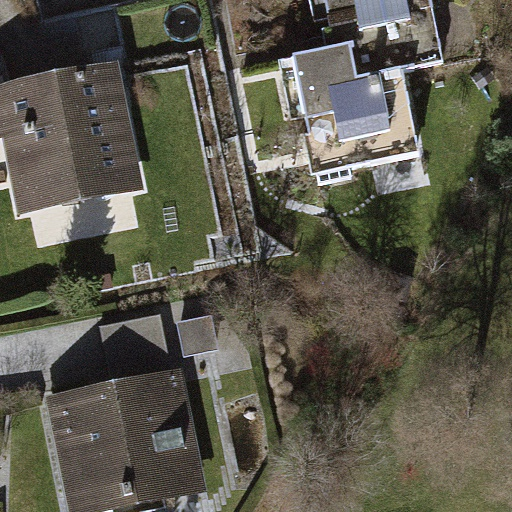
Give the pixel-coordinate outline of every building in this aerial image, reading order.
[(324,0),(334,45),(274,59),(288,127),(309,123),(318,187),(428,166),(411,80),(451,72),(434,0),(324,0)] [(23,214),(150,191),(124,61),(0,86),(0,136),(7,134),(23,214)] [(163,316),(104,326),(111,368),(170,358),(163,316)] [(192,360),(226,352),(218,317),(184,325),(192,360)] [(71,511),(123,511),(213,494),(180,370),(46,396),(71,511)]
